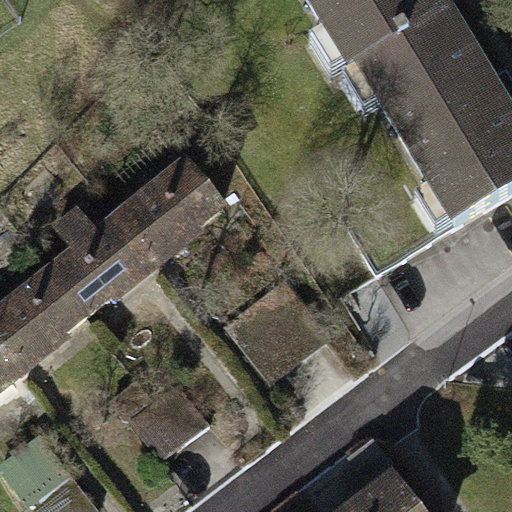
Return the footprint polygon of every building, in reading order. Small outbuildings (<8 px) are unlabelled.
[(306,0),(467,236),(511,205),(511,71),(464,0),(306,0)] [(0,412),(245,228),(204,174),(162,206),(103,250),(30,305),(0,327),(0,412)] [(296,283),(236,331),(279,385),(340,337),(296,283)] [(42,511),(104,511),(109,509),(52,434),(8,467),(42,511)] [(441,511),(424,488),(391,511),(441,511)]
